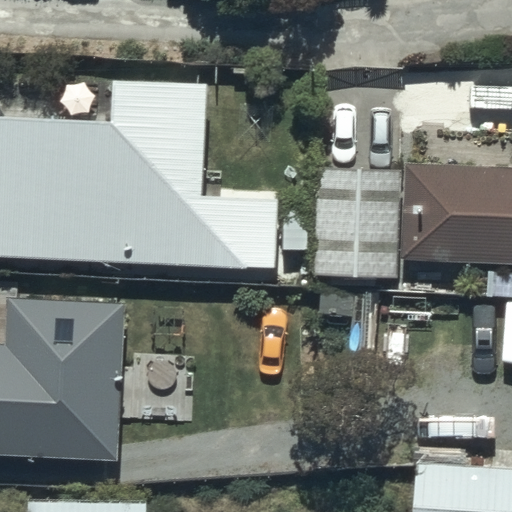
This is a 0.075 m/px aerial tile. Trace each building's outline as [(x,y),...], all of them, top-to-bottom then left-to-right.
[(0,253),(279,265),(280,250),(310,252),(313,193),(210,189),(214,80),(124,76),(122,115),(0,109),(0,253)] [(511,165),(408,161),(405,254),(511,258),(511,165)] [(400,166),(319,163),(316,274),(398,276),(400,166)] [(125,303),(6,297),(4,344),(0,344),(0,451),(117,458),(125,303)] [(511,511),(511,462),(417,459),(415,511),(511,511)] [(148,511),(149,497),(31,496),(30,511),(148,511)]
